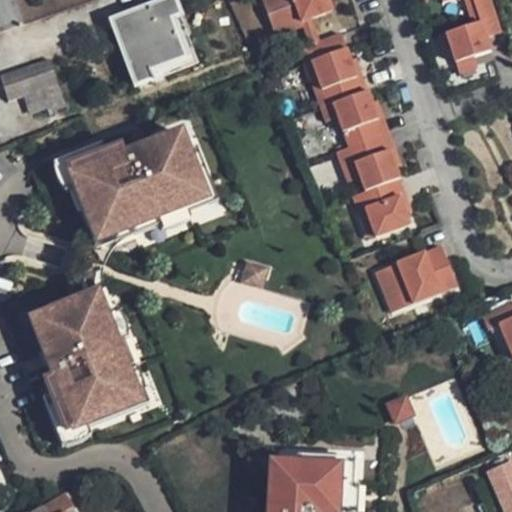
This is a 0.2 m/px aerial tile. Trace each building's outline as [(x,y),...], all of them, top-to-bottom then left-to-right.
[(305,20),(328,12),(323,0),(258,0),(269,28),(294,19),(296,23),(305,20)] [(471,23),(441,32),(446,50),(453,48),(456,59),(475,53),(491,48),(488,37),(485,28),(500,23),(493,0),(477,0),(480,11),(483,19),(471,23)] [(477,0),(464,0),(469,15),(480,11),(477,0)] [(171,1),(109,25),(136,90),(155,82),(152,75),(185,61),(171,25),(179,21),(171,1)] [(471,23),(483,19),(480,11),(469,15),(471,23)] [(294,19),(269,28),(272,37),(300,28),(306,45),(313,43),(305,20),(296,23),(294,19)] [(488,37),(503,32),(500,23),(485,28),(488,37)] [(304,61),(345,46),(341,33),(313,43),(306,45),(299,47),(304,61)] [(345,46),(304,61),(320,106),(332,102),(361,92),(350,59),(345,46)] [(475,53),(456,59),(460,70),(479,64),(475,53)] [(361,92),(367,90),(356,57),(350,59),(361,92)] [(48,61),(0,77),(0,85),(7,103),(56,85),(48,61)] [(339,121),(348,146),(380,135),(376,126),(379,125),(372,103),(367,90),(361,92),(332,102),(339,121)] [(332,102),(320,106),(327,124),(339,121),(332,102)] [(380,135),(387,133),(376,102),(372,103),(379,125),(376,126),(380,135)] [(179,126),(60,171),(90,249),(209,204),(179,126)] [(388,151),(394,169),(399,167),(387,133),(380,135),(385,151),(388,151)] [(358,176),(363,190),(392,180),(397,178),(394,169),(388,151),(385,151),(380,135),(348,146),(337,150),(343,167),(354,164),(358,176)] [(354,164),(343,167),(348,180),(358,176),(354,164)] [(392,180),(404,213),(409,211),(397,178),(392,180)] [(363,190),(352,194),(364,225),(371,222),(375,235),(407,223),(404,213),(392,180),(363,190)] [(371,222),(364,225),(368,238),(375,235),(371,222)] [(400,306),(454,287),(440,245),(374,269),(384,297),(395,293),(400,306)] [(101,287),(21,318),(67,436),(147,405),(101,287)] [(395,293),(384,297),(389,310),(400,306),(395,293)] [(511,301),(485,313),(491,328),(502,324),(508,338),(511,336),(511,301)] [(411,419),(403,399),(383,407),(392,427),(411,419)] [(298,451),(298,456),(342,459),(341,478),(346,478),(353,479),(355,455),(298,451)] [(298,456),(276,454),(273,485),(279,485),(278,498),(272,498),(271,511),(343,511),(344,510),(346,478),(341,478),(342,459),(298,456)] [(353,479),(346,478),(344,510),(357,511),(359,479),(353,479)] [(73,511),(64,494),(40,508),(42,511),(73,511)]
